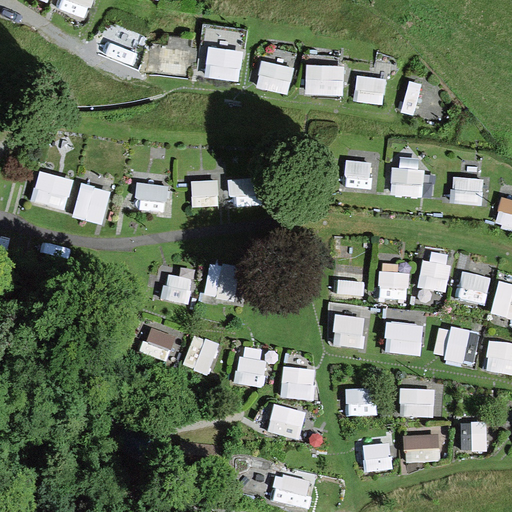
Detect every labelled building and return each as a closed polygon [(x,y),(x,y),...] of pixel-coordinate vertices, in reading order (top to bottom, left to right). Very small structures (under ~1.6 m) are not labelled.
[(89,16),(92,0),(57,0),(56,7),(89,16)] [(246,47),(249,28),(208,22),(205,41),(246,47)] [(105,47),(127,58),(137,36),(115,25),(105,47)] [(210,44),(207,76),(242,79),(245,47),(210,44)] [(161,74),(191,74),(192,47),(162,46),(161,74)] [(262,58),(259,86),(291,90),(294,62),(262,58)] [(308,60),(307,91),(346,92),(347,61),(308,60)] [(357,99),(387,100),(388,74),(358,73),(357,99)] [(348,156),(347,185),(372,186),(373,157),(348,156)] [(393,164),(392,193),(426,193),(427,164),(393,164)] [(33,201),(67,207),(73,175),(39,168),(33,201)] [(486,202),(487,174),(454,173),(454,202),(486,202)] [(233,204),(263,203),(262,174),(232,175),(233,204)] [(220,176),(193,177),(194,205),(220,205),(220,176)] [(136,206),(167,211),(171,183),(140,178),(136,206)] [(84,180),(74,214),(102,222),(112,188),(84,180)] [(511,225),(511,194),(503,193),(498,223),(511,225)] [(424,259),(420,288),(448,292),(452,263),(424,259)] [(234,304),(243,268),(213,261),(204,296),(234,304)] [(335,296),(367,299),(369,271),(337,268),(335,296)] [(381,270),(380,299),(410,299),(411,271),(381,270)] [(463,271),(459,300),(488,304),(492,275),(463,271)] [(191,302),(193,276),(167,275),(166,301),(191,302)] [(511,282),(500,280),(494,315),(511,318),(511,282)] [(365,347),(366,316),(335,315),(334,346),(365,347)] [(423,354),(424,322),(388,321),(387,353),(423,354)] [(451,326),(448,360),(466,362),(470,328),(451,326)] [(150,327),(141,351),(167,360),(175,336),(150,327)] [(210,375),(221,344),(197,335),(185,365),(210,375)] [(511,374),(511,341),(493,337),(485,368),(511,374)] [(266,386),(268,358),(239,357),(237,384),(266,386)] [(284,397),(316,397),(317,367),(284,366),(284,397)] [(376,414),(375,387),(347,388),(348,415),(376,414)] [(402,387),(401,415),(436,416),(437,388),(402,387)] [(302,439),(308,410),(274,403),(268,431),(302,439)] [(463,420),(464,451),(490,450),(489,420),(463,420)] [(407,462),(442,460),(441,432),(405,434),(407,462)] [(223,444),(180,441),(178,463),(221,466),(223,444)] [(393,442),(365,443),(366,470),(394,469),(393,442)] [(308,508),(314,479),(279,472),(273,501),(308,508)]
